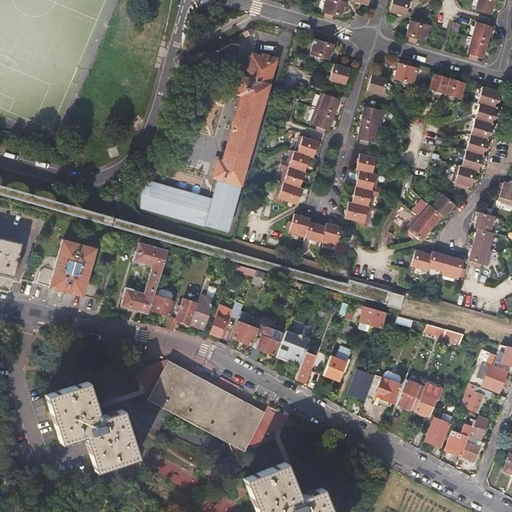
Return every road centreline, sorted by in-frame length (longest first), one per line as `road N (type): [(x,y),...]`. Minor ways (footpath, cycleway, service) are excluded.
road 1 (unclassified): [(473,494),(203,349),(0,303)]
road 2 (residential): [(0,160),(78,180),(125,166),(156,114),(188,0)]
road 3 (residential): [(369,40),(229,0)]
road 4 (residential): [(340,142),(317,208),(311,202),(327,145)]
road 5 (residential): [(497,77),(369,40)]
